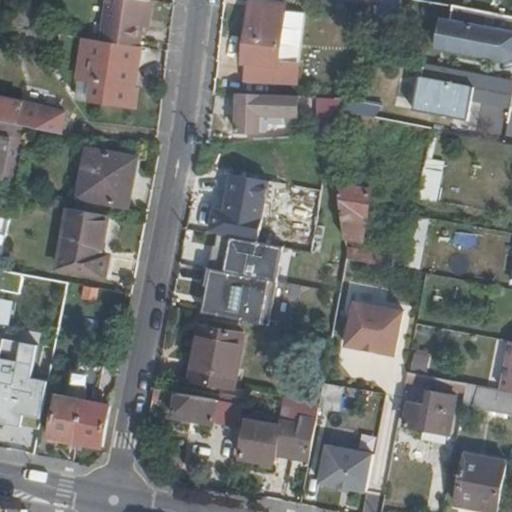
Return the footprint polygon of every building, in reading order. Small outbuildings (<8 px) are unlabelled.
[(111,0),(103,40),(140,45),(148,0),(111,0)] [(382,0),(382,6),(398,8),(400,8),(401,0),(382,0)] [(245,43),(281,47),(282,32),(291,33),(292,24),(283,23),(286,4),(269,2),(268,8),(250,6),(245,43)] [(511,13),(456,3),(448,45),(496,54),(511,46),(511,13)] [(380,20),(382,6),(379,6),(376,27),(398,30),(400,8),(398,8),(396,21),(380,20)] [(398,8),(382,6),(380,20),(396,21),(398,8)] [(25,28),(26,28),(28,18),(9,15),(7,26),(25,28)] [(0,24),(0,40),(10,42),(10,45),(49,50),(52,32),(26,28),(25,28),(7,26),(0,24)] [(103,40),(85,37),(78,79),(93,81),(91,93),(77,91),(75,99),(135,108),(138,86),(134,86),(138,65),(141,66),(144,46),(140,45),(103,40)] [(278,67),(279,63),(281,47),(245,43),(242,63),(251,64),(278,67)] [(511,77),(424,60),(415,107),(470,117),(474,97),(511,104),(511,77)] [(299,65),(279,63),(278,67),(251,64),(249,80),(297,86),(299,65)] [(296,96),(237,93),(236,131),(264,131),(264,113),(282,114),(282,107),(296,108),(296,96)] [(0,117),(52,130),(56,108),(0,96),(0,117)] [(349,106),(354,97),(309,96),(309,111),(334,112),(335,105),(349,106)] [(371,114),(367,114),(365,125),(385,128),(387,117),(375,115),(371,114)] [(0,178),(6,183),(15,136),(0,133),(0,178)] [(138,161),(139,157),(89,148),(80,196),(129,205),(133,187),(130,186),(135,160),(138,161)] [(423,168),(418,196),(436,199),(441,172),(423,168)] [(264,217),(272,182),(234,175),(226,208),(217,207),(213,230),(246,235),(249,220),(254,221),(255,216),(264,217)] [(372,188),(338,182),(343,216),(346,236),(354,235),(354,237),(363,239),(372,188)] [(210,231),(215,208),(198,204),(193,228),(210,231)] [(113,255),(106,254),(112,216),(73,208),(61,269),(109,278),(113,255)] [(413,218),(409,243),(417,244),(421,220),(413,218)] [(279,230),(256,225),(253,240),(281,245),(313,250),(315,237),(309,236),(310,229),(288,225),(286,234),(279,233),(279,230)] [(253,240),(219,234),(216,253),(213,252),(210,268),(207,267),(204,284),(213,286),(208,314),(271,325),(278,281),(275,280),(281,245),(253,240)] [(409,243),(405,264),(416,266),(418,257),(415,256),(417,244),(409,243)] [(397,256),(348,246),(350,258),(396,266),(397,256)] [(33,275),(9,271),(5,290),(29,294),(33,275)] [(100,288),(87,285),(85,299),(98,301),(100,288)] [(349,345),(398,353),(405,308),(356,300),(349,345)] [(336,326),(312,322),(310,333),(334,337),(336,326)] [(237,388),(247,335),(202,327),(199,343),(202,343),(195,378),(192,377),(191,380),(237,388)] [(503,388),(511,389),(511,339),(511,340),(503,388)] [(84,400),(86,401),(79,442),(104,447),(112,406),(101,404),(108,368),(82,362),(80,369),(76,368),(73,383),(87,385),(84,400)] [(0,410),(31,417),(40,372),(0,363),(0,410)] [(409,370),(407,381),(467,392),(469,381),(409,370)] [(469,381),(467,392),(465,401),(511,410),(511,389),(503,388),(469,381)] [(243,420),(246,405),(156,389),(152,409),(155,410),(157,400),(179,404),(178,416),(216,423),(241,427),(243,420)] [(430,403),(413,400),(408,425),(452,433),(459,394),(432,390),(430,403)] [(61,396),(53,437),(79,442),(86,401),(84,400),(61,396)] [(319,418),(322,402),(287,396),(283,418),(296,420),(297,414),(303,415),(319,418)] [(294,433),(292,446),(313,450),(319,418),(303,415),(300,434),(294,433)] [(253,421),(243,420),(241,427),(236,455),(246,457),(253,421)] [(266,459),(277,461),(284,427),(253,421),(246,457),(246,458),(266,461),(266,459)] [(330,444),(322,481),(368,490),(375,453),(330,444)] [(499,509),(508,460),(470,453),(461,501),(499,509)]
